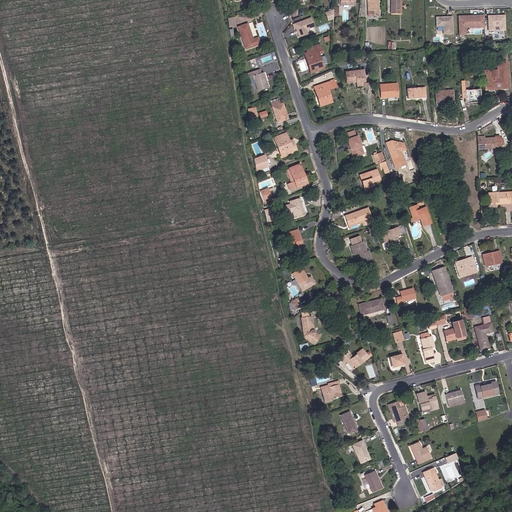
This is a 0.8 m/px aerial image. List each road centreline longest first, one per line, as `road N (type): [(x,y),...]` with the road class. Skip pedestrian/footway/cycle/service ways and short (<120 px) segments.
road 1 (residential): [(314,133),(330,206),(321,249),(348,278),(382,284),(473,236),(511,231)]
road 2 (residential): [(511,356),(375,397),(407,484),(403,494)]
road 3 (residential): [(511,103),(465,129),(367,119),(314,133)]
road 4 (residential): [(314,133),(275,19)]
